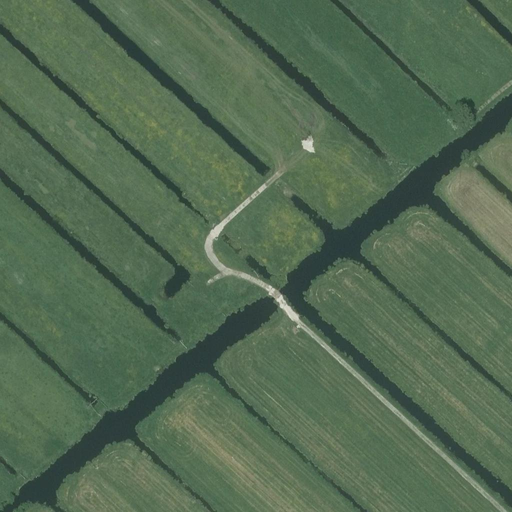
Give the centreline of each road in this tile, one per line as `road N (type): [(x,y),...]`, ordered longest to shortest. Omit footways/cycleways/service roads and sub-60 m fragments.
road 1 (track): [(503,511),(269,290)]
road 2 (track): [(0,496),(195,338)]
road 3 (track): [(230,272),(208,241),(278,171)]
